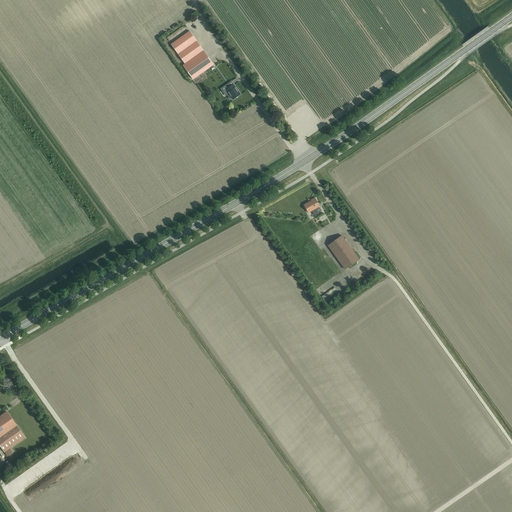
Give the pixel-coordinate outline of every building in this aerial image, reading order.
[(171,44),(178,54),(196,41),(189,31),(171,44)] [(178,54),(185,64),(203,51),(196,41),(178,54)] [(185,64),(183,65),(193,79),(213,65),(203,51),(185,64)] [(233,100),(241,94),(233,84),(226,90),(228,93),(227,93),(227,95),(230,99),(232,99),(232,98),(233,100)] [(308,212),(311,211),(314,215),(318,213),(317,212),(321,210),(319,208),(320,207),(315,198),(311,200),(311,201),(304,205),(308,212)] [(342,236),(328,246),(345,269),(359,259),(342,236)] [(0,415),(0,437),(16,425),(6,412),(0,415)] [(25,437),(16,425),(0,437),(0,445),(4,452),(25,437)]
